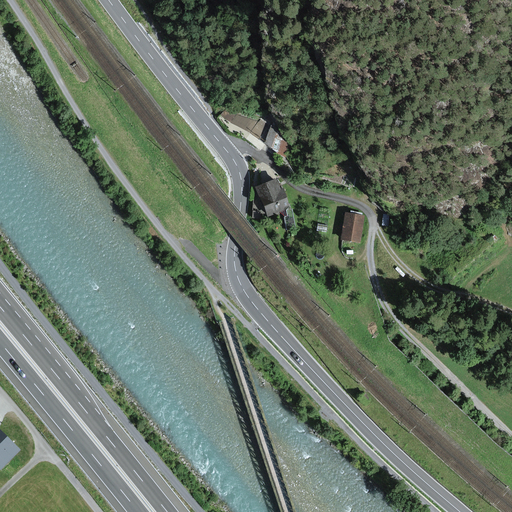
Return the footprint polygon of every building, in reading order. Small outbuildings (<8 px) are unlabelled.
[(238,107),(229,123),(280,153),(289,137),(238,107)] [(275,181),(257,188),(267,215),(289,207),(283,189),(279,191),(275,181)] [(345,214),(341,241),(358,243),(362,217),(345,214)] [(317,224),(315,231),(326,233),(327,225),(317,224)] [(0,460),(13,448),(0,434),(0,460)]
